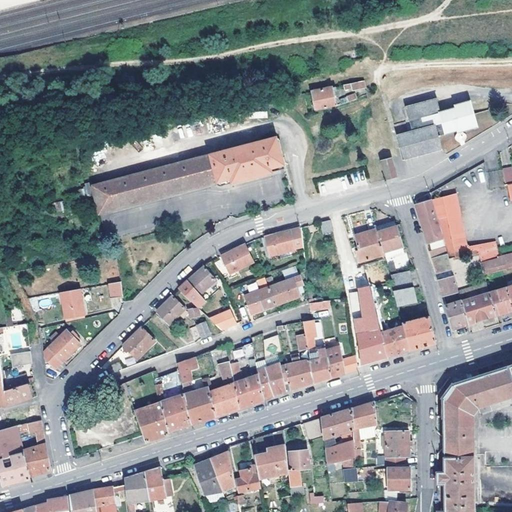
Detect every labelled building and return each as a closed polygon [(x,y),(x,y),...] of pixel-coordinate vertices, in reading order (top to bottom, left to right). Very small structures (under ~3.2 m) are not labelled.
[(0,0),(0,11),(45,0),(0,0)] [(364,81),(351,83),(352,88),(353,91),(366,88),(364,81)] [(333,88),(313,92),(316,110),(337,107),(333,88)] [(407,159),(447,149),(444,137),(446,136),(445,133),(465,129),(466,130),(481,127),(475,100),(460,103),(461,105),(445,108),(442,96),(410,103),(413,116),(409,117),(412,129),(400,132),(407,159)] [(220,186),(286,169),(278,137),(93,186),(93,188),(100,213),(219,182),(220,186)] [(388,180),(397,177),(392,158),(383,161),(388,180)] [(350,174),(353,183),(366,179),(363,170),(350,174)] [(320,196),(350,188),(347,175),(317,183),(320,196)] [(469,246),(457,192),(433,200),(444,239),(448,254),(450,259),(480,253),(483,264),(499,260),(505,258),(501,240),(469,246)] [(444,239),(433,200),(417,204),(429,244),(444,239)] [(331,220),(322,222),(326,237),(334,234),(331,220)] [(377,229),(384,255),(386,255),(403,250),(396,224),(377,229)] [(275,235),(266,238),(271,256),(304,248),(301,228),(275,235)] [(355,236),(359,250),(356,251),(361,265),(385,258),(384,255),(377,229),(355,236)] [(228,253),(220,257),(228,274),(255,262),(246,244),(228,253)] [(405,257),(403,250),(386,255),(388,262),(405,257)] [(444,296),(459,292),(459,290),(450,259),(448,254),(433,258),(444,296)] [(511,256),(505,258),(499,260),(502,269),(511,266),(511,256)] [(483,264),(486,273),(502,269),(499,260),(483,264)] [(387,266),(391,277),(398,275),(395,264),(387,266)] [(217,280),(206,267),(197,275),(180,289),(200,307),(206,302),(200,295),(217,280)] [(285,278),(298,275),(296,267),(283,270),(285,278)] [(409,274),(398,275),(391,277),(392,283),(395,291),(412,288),(409,274)] [(278,306),(302,298),(301,294),(305,292),(304,287),(305,286),(302,276),(270,288),(278,306)] [(263,290),(246,296),(254,314),(278,306),(270,288),(266,277),(259,280),(263,290)] [(124,297),(122,281),(110,283),(112,298),(124,297)] [(488,281),(459,290),(459,292),(462,302),(491,293),(488,281)] [(246,286),(249,292),(258,288),(256,282),(246,286)] [(360,289),(365,314),(375,361),(383,359),(390,357),(383,332),(371,288),(370,286),(360,289)] [(399,306),(417,302),(412,288),(395,291),(399,306)] [(491,293),(498,315),(506,313),(511,310),(511,303),(508,288),(491,293)] [(86,315),(82,289),(62,292),(67,318),(86,315)] [(359,306),(357,291),(348,293),(351,308),(359,306)] [(491,293),(462,302),(469,325),(481,321),(498,315),(491,293)] [(164,305),(158,312),(170,325),(186,309),(173,296),(164,305)] [(446,306),(453,329),(461,327),(469,325),(462,302),(446,306)] [(202,317),(199,309),(189,312),(193,320),(202,317)] [(229,327),(239,323),(233,310),(224,314),(229,327)] [(358,319),(363,365),(369,363),(375,361),(365,314),(361,315),(362,319),(358,319)] [(12,316),(6,317),(8,328),(14,327),(12,316)] [(431,318),(404,324),(405,326),(411,350),(412,351),(437,344),(431,318)] [(333,378),(329,357),(324,358),(322,346),(317,347),(315,331),(317,331),(316,319),(305,322),(307,336),(309,347),(311,358),(316,383),(323,381),(330,379),(333,378)] [(204,339),(212,336),(208,323),(200,325),(204,339)] [(401,353),(411,350),(405,326),(383,332),(390,357),(401,353)] [(131,339),(124,346),(138,360),(157,341),(143,327),(131,339)] [(55,371),(82,345),(68,331),(44,355),(44,360),(55,371)] [(282,394),(288,392),(286,381),(290,380),(287,364),(281,335),(265,338),(269,368),(275,396),(282,394)] [(309,347),(307,336),(299,338),(300,349),(309,347)] [(239,362),(255,356),(254,343),(235,350),(239,362)] [(360,370),(358,355),(344,358),(342,346),(329,351),(329,357),(333,378),(343,375),(360,370)] [(33,363),(32,350),(12,355),(16,368),(33,363)] [(232,364),(231,357),(225,358),(224,352),(217,354),(218,360),(221,359),(228,385),(236,383),(232,364)] [(0,407),(8,406),(6,391),(5,386),(0,354),(0,407)] [(316,383),(311,358),(301,360),(300,357),(293,358),(293,363),(287,364),(290,380),(292,390),(304,387),(316,383)] [(189,387),(183,361),(179,362),(181,370),(183,381),(187,394),(190,393),(188,387),(189,387)] [(113,373),(124,368),(121,362),(110,367),(113,373)] [(254,404),(265,400),(259,375),(255,376),(243,380),(239,362),(232,364),(236,383),(242,408),(254,404)] [(475,511),(474,417),(479,408),(511,397),(511,365),(456,384),(445,400),(445,471),(438,471),(438,483),(445,483),(445,510),(438,511),(437,511),(475,511)] [(259,375),(265,400),(270,398),(275,396),(269,368),(258,371),(259,375)] [(183,381),(181,370),(155,378),(157,387),(163,384),(164,388),(183,381)] [(148,373),(155,404),(161,402),(157,387),(155,378),(153,371),(148,373)] [(13,390),(30,385),(29,379),(27,374),(16,377),(17,382),(11,383),(13,390)] [(205,379),(206,387),(209,387),(210,392),(215,390),(213,383),(211,377),(205,379)] [(228,385),(215,390),(210,392),(216,417),(226,414),(232,412),(242,408),(236,383),(228,385)] [(13,390),(6,391),(8,406),(20,402),(33,398),(30,385),(13,390)] [(206,387),(190,393),(187,394),(194,424),(206,420),(216,417),(210,392),(209,387),(206,387)] [(182,428),(194,424),(187,394),(165,401),(161,402),(168,432),(182,428)] [(379,425),(376,401),(367,404),(354,408),(355,430),(361,428),(379,425)] [(169,435),(168,432),(161,402),(155,404),(136,411),(147,442),(157,439),(169,435)] [(333,415),(324,418),(326,437),(326,439),(351,431),(355,430),(354,408),(339,413),(333,415)] [(326,437),(324,418),(305,423),(311,443),(326,437)] [(44,430),(42,419),(18,426),(21,436),(30,434),(39,431),(44,430)] [(0,431),(0,459),(25,452),(25,450),(23,442),(21,436),(18,426),(9,429),(0,431)] [(270,434),(257,438),(259,451),(256,452),(261,479),(290,470),(285,429),(270,434)] [(39,431),(42,445),(47,444),(44,430),(39,431)] [(387,431),(387,466),(406,466),(406,457),(410,456),(410,446),(413,446),(413,441),(410,442),(410,431),(387,431)] [(30,434),(21,436),(23,442),(32,440),(30,434)] [(349,466),(357,466),(356,456),(355,441),(351,442),(327,450),(329,465),(348,459),(349,466)] [(25,452),(32,476),(41,474),(53,471),(47,444),(42,445),(25,450),(25,452)] [(293,470),(290,470),(292,485),(294,485),(302,484),(301,474),(312,474),(309,450),(291,452),(293,470)] [(17,483),(33,479),(32,476),(25,452),(0,459),(0,462),(0,463),(4,480),(6,486),(17,483)] [(202,462),(195,465),(204,494),(237,488),(229,452),(217,457),(202,462)] [(167,497),(162,468),(154,470),(148,472),(153,500),(163,498),(167,497)] [(356,468),(342,469),(343,482),(357,481),(356,468)] [(411,479),(411,468),(390,468),(389,490),(411,490),(411,479)] [(239,491),(260,488),(257,473),(252,473),(252,469),(241,471),(243,479),(237,480),(239,491)] [(150,501),(145,473),(134,476),(126,479),(128,502),(150,501)] [(305,484),(302,484),(294,485),(295,494),(306,492),(305,484)] [(95,491),(97,511),(117,511),(114,488),(103,490),(95,491)] [(97,511),(95,491),(94,490),(83,493),(71,496),(73,511),(97,511)] [(309,504),(323,503),(323,497),(313,498),(311,491),(307,492),(309,504)] [(56,499),(48,500),(48,503),(49,511),(61,511),(62,511),(71,510),(69,497),(56,499)] [(406,511),(407,504),(391,503),(391,501),(381,502),(381,511),(406,511)] [(49,511),(48,503),(42,504),(37,506),(38,511),(49,511)]
